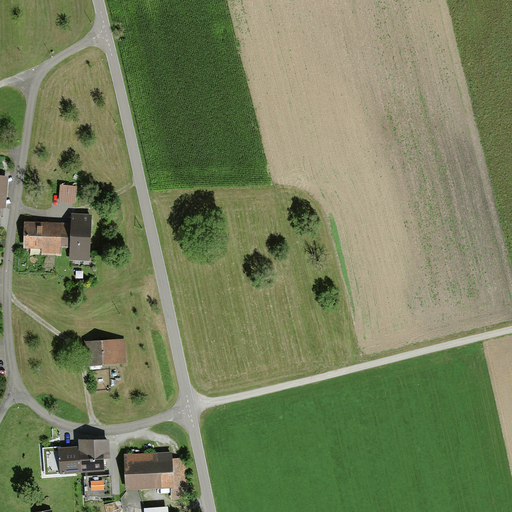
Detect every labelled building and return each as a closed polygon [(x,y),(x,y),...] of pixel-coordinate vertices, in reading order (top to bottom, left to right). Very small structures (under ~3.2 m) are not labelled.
[(0,219),(1,209),(6,210),(9,178),(0,176),(0,219)] [(76,205),(77,187),(60,186),(59,203),(76,205)] [(72,225),(25,223),(24,250),(42,250),(42,256),(62,257),(63,250),(70,250),(69,262),(90,263),(92,217),(72,216),(72,225)] [(125,340),(85,344),(87,368),(127,364),(125,340)] [(80,444),(44,446),(45,473),(106,469),(105,455),(111,455),(110,434),(80,436),(80,444)] [(124,452),(126,487),(171,486),(171,497),(190,498),(188,460),(183,461),(182,456),(173,456),(172,450),(124,452)] [(111,472),(84,474),(85,496),(113,495),(111,472)] [(168,511),(168,503),(144,505),(144,511),(168,511)]
